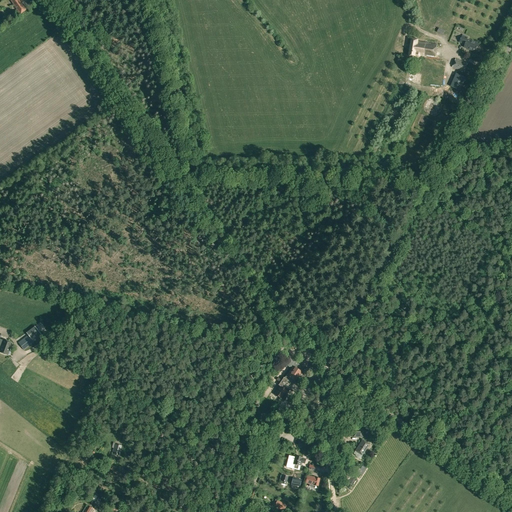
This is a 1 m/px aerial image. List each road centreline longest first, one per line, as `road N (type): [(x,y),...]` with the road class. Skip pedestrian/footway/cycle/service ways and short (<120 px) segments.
road 1 (tertiary): [(319,365),(511,43)]
road 2 (unclassified): [(319,365),(269,345),(0,284)]
road 3 (track): [(303,354),(170,169)]
road 4 (track): [(170,169),(50,0)]
road 5 (tertiary): [(239,511),(319,365)]
road 6 (track): [(335,511),(319,365)]
